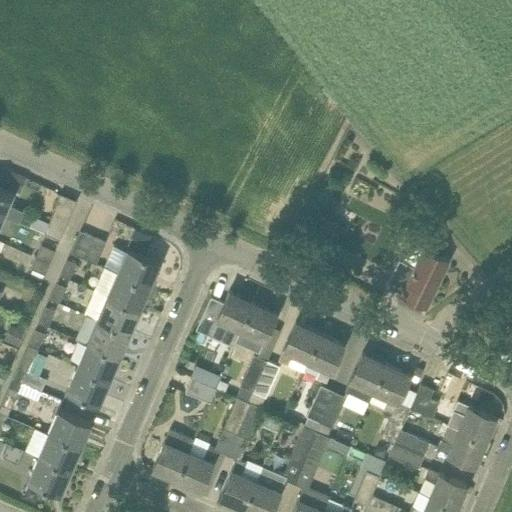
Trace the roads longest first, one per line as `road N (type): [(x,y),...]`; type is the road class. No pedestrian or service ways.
road 1 (unclassified): [(511,380),(211,241)]
road 2 (residential): [(116,470),(211,241)]
road 3 (unclassified): [(211,241),(0,145)]
